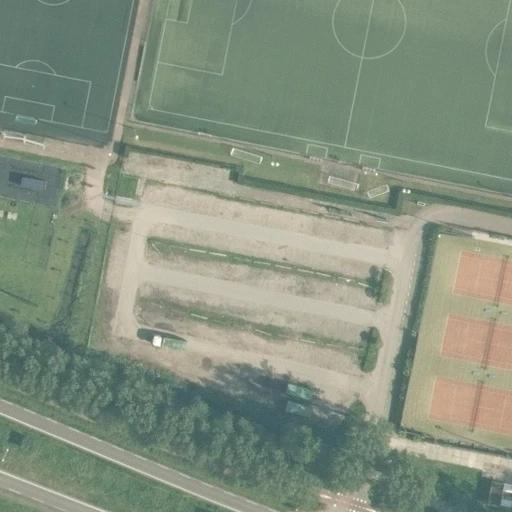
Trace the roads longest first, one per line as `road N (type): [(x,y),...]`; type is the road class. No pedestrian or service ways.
road 1 (unknown): [(130,262),(118,307),(132,327),(378,395)]
road 2 (primary): [(264,511),(0,407)]
